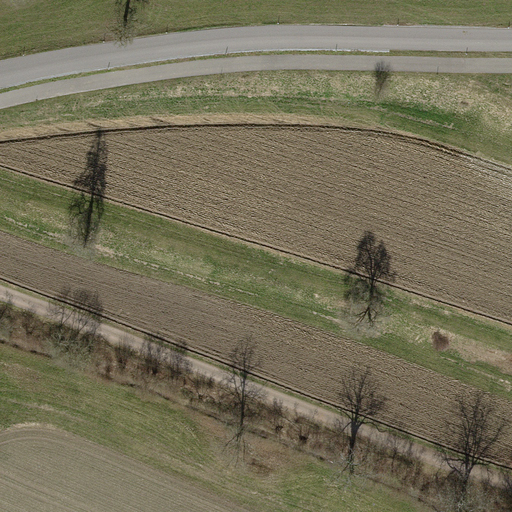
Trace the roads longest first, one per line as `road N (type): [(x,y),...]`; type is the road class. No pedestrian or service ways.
road 1 (track): [(0,294),(511,494)]
road 2 (tertiary): [(511,43),(197,50),(0,81)]
